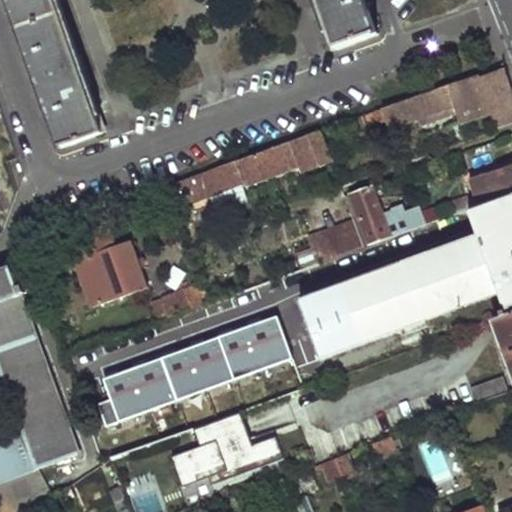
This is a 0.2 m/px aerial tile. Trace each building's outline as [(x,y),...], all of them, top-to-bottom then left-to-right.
[(13,0),(65,147),(106,133),(59,0),(320,0),(339,51),(381,36),(368,0),(13,0)] [(511,88),(505,67),(368,116),(372,126),(388,120),(391,129),(420,118),(422,124),(443,117),(441,110),(455,105),(478,96),(484,114),(496,110),(502,128),(511,123),(511,88)] [(478,96),(455,105),(461,123),(484,114),(478,96)] [(176,225),(197,218),(191,202),(300,165),(301,170),(333,159),(324,133),(163,188),(176,225)] [(488,176),(473,182),(478,197),(454,205),(458,217),(471,212),(511,197),(511,170),(489,179),(488,176)] [(376,188),(354,196),(373,247),(395,238),(388,217),(376,188)] [(481,238),(301,304),(322,362),(502,295),(510,317),(511,315),(511,197),(471,212),(481,238)] [(408,205),(396,209),(397,214),(388,217),(395,238),(430,226),(423,207),(410,212),(408,205)] [(369,249),(360,224),(316,240),(325,265),(369,249)] [(93,257),(118,250),(112,232),(73,246),(78,262),(93,257)] [(118,250),(93,257),(110,304),(149,290),(133,244),(118,250)] [(93,257),(78,262),(93,309),(110,304),(93,257)] [(12,271),(0,275),(0,366),(29,446),(42,481),(84,466),(12,271)] [(511,315),(510,317),(496,321),(511,363),(511,315)] [(123,421),(294,358),(280,318),(109,381),(123,421)] [(506,382),(472,394),(477,405),(510,393),(506,382)] [(459,412),(451,415),(454,424),(463,420),(459,412)] [(253,447),(242,414),(195,431),(201,448),(173,458),(183,489),(210,479),(213,487),(285,460),(277,439),(253,447)] [(396,438),(376,445),(382,459),(401,451),(396,438)] [(0,497),(42,481),(29,446),(0,457),(0,497)] [(349,456),(340,458),(346,476),(347,480),(357,476),(349,456)] [(346,476),(340,458),(339,457),(324,463),(326,468),(331,482),(346,476)] [(103,464),(73,485),(76,492),(121,481),(113,461),(103,464)] [(237,494),(244,511),(258,511),(249,489),(237,494)] [(131,511),(124,490),(110,496),(116,511),(131,511)] [(244,511),(237,494),(222,499),(227,511),(244,511)]
